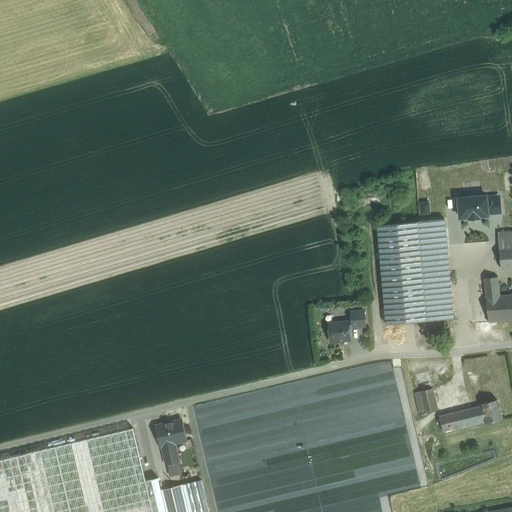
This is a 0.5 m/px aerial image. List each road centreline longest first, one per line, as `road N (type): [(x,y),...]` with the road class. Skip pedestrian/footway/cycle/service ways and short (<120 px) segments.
road 1 (track): [(0,451),(308,371),(511,343)]
road 2 (track): [(511,280),(495,269),(463,273),(470,349)]
